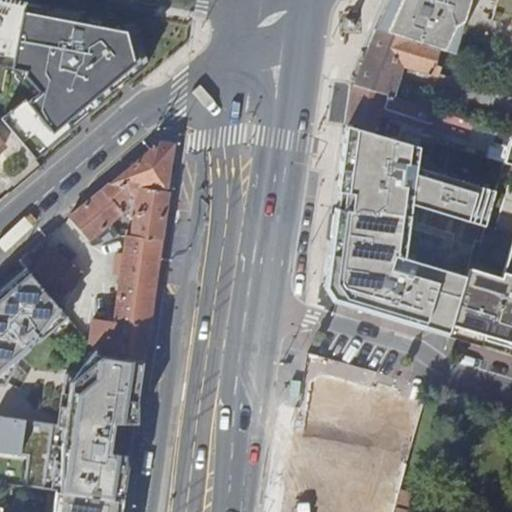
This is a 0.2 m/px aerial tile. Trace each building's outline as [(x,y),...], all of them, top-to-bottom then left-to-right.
[(0,0),(0,67),(13,70),(34,96),(14,112),(12,110),(1,119),(37,163),(151,67),(145,43),(140,25),(15,0),(0,0)] [(467,1),(467,0),(387,0),(384,9),(376,31),(438,51),(451,55),(467,1)] [(393,98),(402,66),(434,75),(435,76),(439,76),(441,70),(432,68),(438,51),(376,31),(355,86),(393,98)] [(459,98),(511,113),(511,97),(439,76),(435,76),(434,75),(429,94),(457,103),(459,98)] [(348,126),(355,86),(333,84),(328,122),(348,126)] [(424,138),(431,111),(403,101),(393,98),(355,86),(348,126),(400,141),(404,132),(424,138)] [(511,124),(508,138),(501,161),(501,164),(511,166),(511,124)] [(330,213),(318,294),(325,306),(443,341),(462,277),(404,258),(410,206),(483,230),(494,192),(416,167),(418,149),(342,129),(332,199),(338,200),(335,214),(330,213)] [(126,232),(125,237),(160,243),(167,191),(174,145),(159,142),(153,148),(69,219),(88,241),(120,214),(116,209),(128,199),(122,186),(139,188),(132,233),(126,232)] [(93,323),(89,345),(96,353),(99,357),(142,364),(160,243),(125,237),(123,257),(117,256),(116,264),(121,266),(112,326),(93,323)] [(511,237),(498,285),(465,276),(451,323),(484,332),(483,337),(510,345),(511,345),(511,237)] [(50,278),(68,291),(81,273),(63,260),(50,278)] [(0,389),(3,390),(21,365),(56,335),(55,334),(67,324),(69,322),(26,269),(0,290),(0,389)] [(451,323),(447,334),(508,352),(510,345),(483,337),(484,332),(451,323)] [(67,324),(55,334),(56,335),(59,339),(71,329),(67,324)] [(58,426),(132,437),(142,364),(99,357),(96,353),(82,365),(88,367),(76,377),(66,376),(58,426)] [(314,372),(288,511),(334,511),(351,426),(415,438),(424,393),(314,372)] [(122,502),(132,437),(58,426),(0,417),(0,455),(27,459),(23,488),(42,491),(122,502)] [(377,487),(376,511),(392,511),(394,501),(386,500),(386,488),(377,487)] [(120,511),(122,502),(42,491),(39,511),(120,511)]
